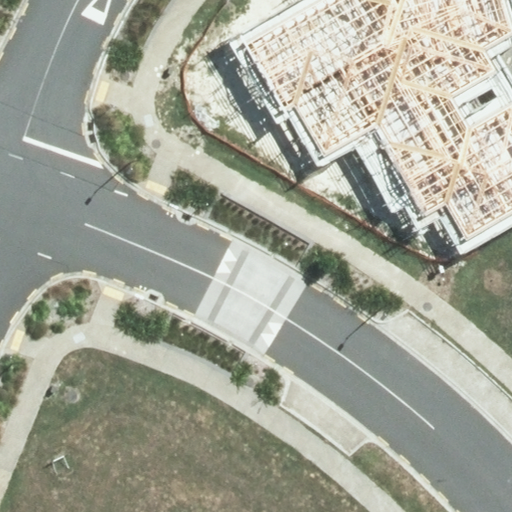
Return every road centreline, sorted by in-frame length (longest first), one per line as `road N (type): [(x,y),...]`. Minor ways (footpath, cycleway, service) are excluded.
road 1 (residential): [(10,211),(245,303),(409,421),(510,511)]
road 2 (residential): [(10,211),(97,0)]
